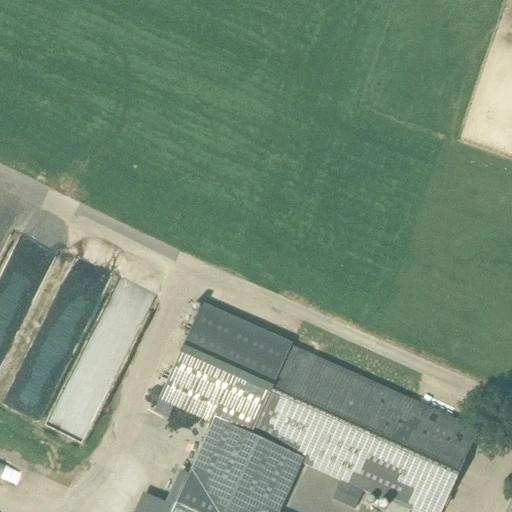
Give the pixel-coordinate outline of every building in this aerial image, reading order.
[(291,347),(202,307),(160,401),(216,426),(248,441),(249,440),(291,347)] [(104,394),(125,363),(101,347),(91,362),(104,371),(94,387),(104,394)] [(440,511),(477,431),(291,347),(249,440),(301,464),(341,482),(364,492),(368,494),(380,499),(391,504),(408,511),(440,511)] [(248,441),(216,426),(192,480),(224,495),(261,511),(279,511),(301,464),(249,440),(248,441)] [(177,511),(192,480),(184,475),(169,510),(146,500),(140,511),(177,511)] [(177,511),(216,511),(224,495),(192,480),(177,511)] [(364,492),(341,482),(333,499),(356,509),(364,492)] [(261,511),(224,495),(216,511),(261,511)]
